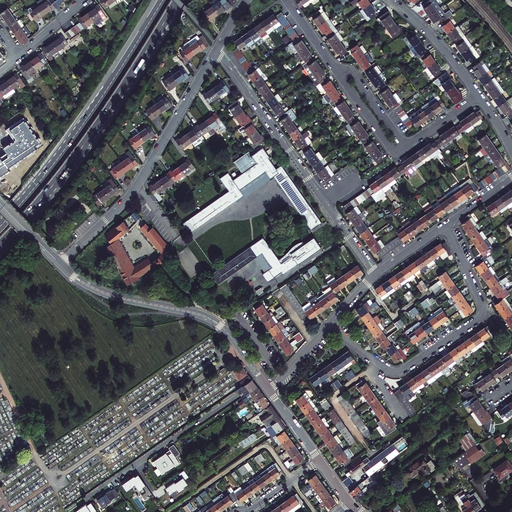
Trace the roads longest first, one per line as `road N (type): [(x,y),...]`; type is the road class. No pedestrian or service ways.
road 1 (trunk): [(0,245),(90,135),(177,0)]
road 2 (residential): [(327,327),(399,371),(478,318),(482,304),(446,224)]
road 3 (trunk): [(162,0),(84,121),(0,226)]
road 4 (residential): [(59,263),(134,189),(216,48)]
road 5 (residential): [(59,263),(99,290),(217,322),(269,391)]
road 6 (residential): [(216,48),(348,236)]
road 7 (track): [(167,511),(260,448),(272,450),(291,480)]
road 8 (residential): [(389,0),(436,40),(479,95)]
